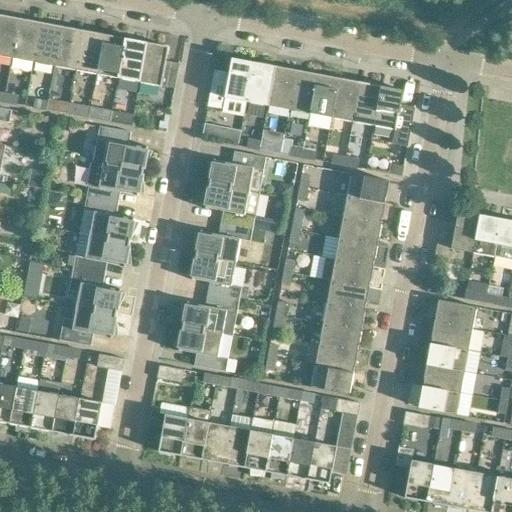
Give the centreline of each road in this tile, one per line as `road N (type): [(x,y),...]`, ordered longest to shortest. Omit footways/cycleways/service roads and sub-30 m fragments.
road 1 (residential): [(120,484),(209,17)]
road 2 (residential): [(365,511),(446,60)]
road 3 (residential): [(446,60),(209,17)]
road 4 (tertiary): [(265,511),(120,484)]
road 5 (tertiary): [(120,484),(0,460)]
